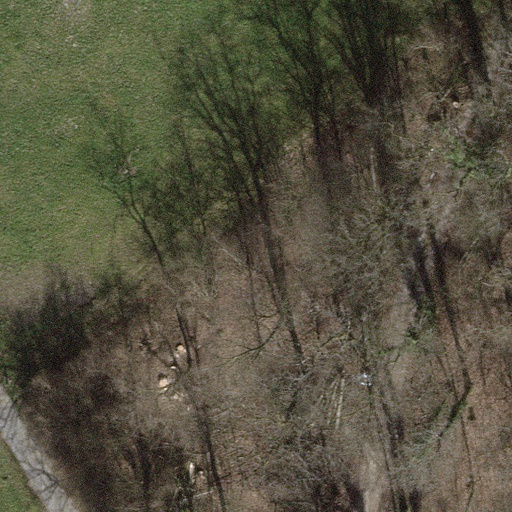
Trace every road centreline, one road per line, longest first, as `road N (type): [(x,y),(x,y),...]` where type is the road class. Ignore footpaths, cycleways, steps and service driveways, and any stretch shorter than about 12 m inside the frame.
road 1 (track): [(374,511),(409,302),(475,96),(511,33)]
road 2 (track): [(0,398),(71,511)]
